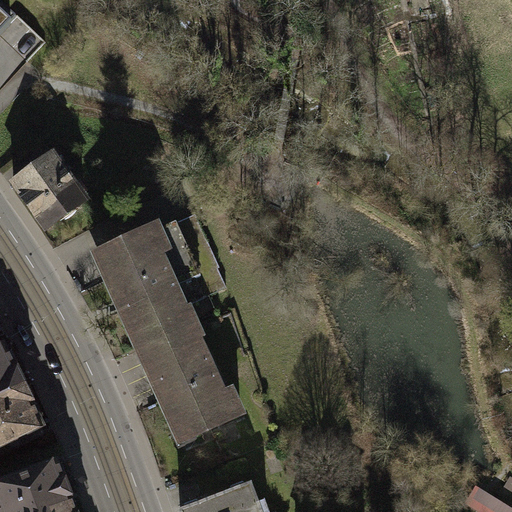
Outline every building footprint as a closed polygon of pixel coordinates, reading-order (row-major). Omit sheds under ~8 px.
[(0,37),(17,20),(0,4),(0,37)] [(52,156),(13,183),(45,228),(84,202),(52,156)] [(123,315),(139,349),(195,324),(187,305),(227,288),(194,215),(98,258),(113,293),(120,294),(126,308),(123,315)] [(195,324),(139,349),(154,383),(159,383),(166,398),(163,404),(180,441),(240,414),(231,393),(222,397),(198,343),(200,337),(195,324)] [(0,397),(22,387),(23,382),(18,372),(15,372),(2,346),(0,347),(0,397)] [(0,397),(0,447),(42,427),(29,402),(30,397),(26,388),(22,387),(0,397)] [(0,484),(0,511),(43,511),(43,510),(69,500),(68,496),(69,492),(67,485),(63,483),(56,464),(0,484)] [(204,495),(177,506),(179,511),(267,511),(264,502),(257,505),(249,485),(244,487),(243,483),(228,489),(230,494),(207,503),(204,495)] [(511,511),(476,490),(468,503),(483,511),(511,511)] [(73,511),(69,500),(43,510),(43,511),(73,511)]
